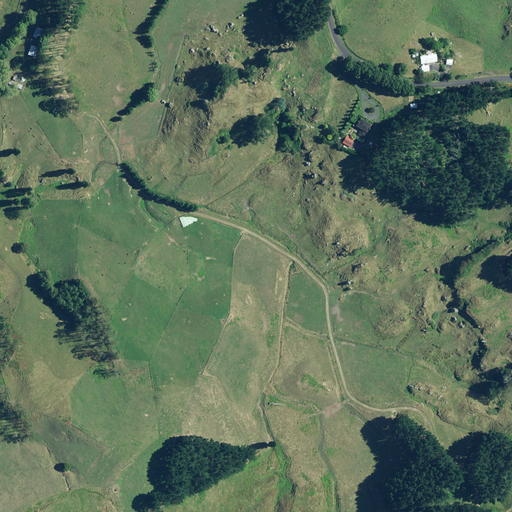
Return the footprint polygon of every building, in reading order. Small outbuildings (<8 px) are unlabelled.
[(40,37),(43,29),(41,28),(41,29),(37,27),(33,37),(37,39),(38,36),(40,37)] [(38,48),(31,45),(28,55),(35,57),(38,48)] [(436,61),(435,54),(420,56),(421,64),(436,61)] [(424,64),(424,66),(421,66),(422,72),(433,71),(432,64),(426,65),(426,64),(424,64)] [(358,123),(356,126),(361,129),(359,132),(358,135),(363,138),(371,125),(361,119),(358,123)] [(350,145),(354,139),(347,135),(343,141),(342,143),(349,147),(350,145)]
